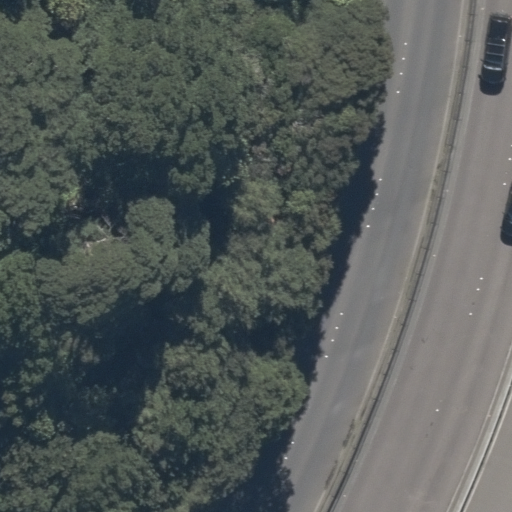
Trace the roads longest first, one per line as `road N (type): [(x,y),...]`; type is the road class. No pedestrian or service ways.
road 1 (secondary): [(263,511),(365,239),(412,0)]
road 2 (secondary): [(511,142),(459,354),(393,511)]
